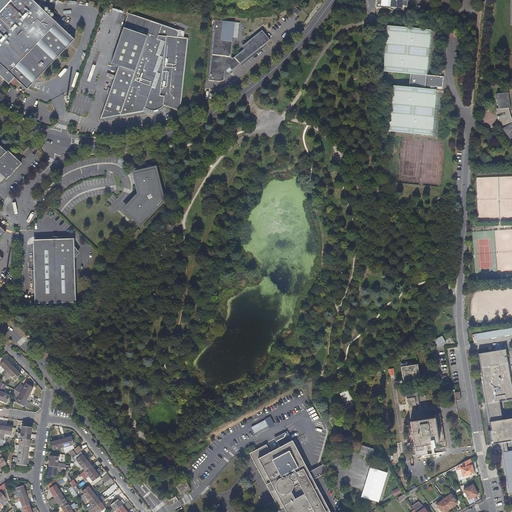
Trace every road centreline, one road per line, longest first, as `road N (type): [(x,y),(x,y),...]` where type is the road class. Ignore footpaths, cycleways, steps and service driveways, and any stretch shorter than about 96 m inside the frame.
road 1 (unclassified): [(491,502),(459,333),(467,125),(450,80),(452,31)]
road 2 (unclassified): [(58,141),(118,145),(207,115),(265,76),(332,0)]
road 3 (secondary): [(0,321),(161,511)]
road 4 (unknown): [(22,201),(77,173),(108,169),(111,188),(60,208)]
road 5 (residential): [(143,511),(75,426),(43,418)]
